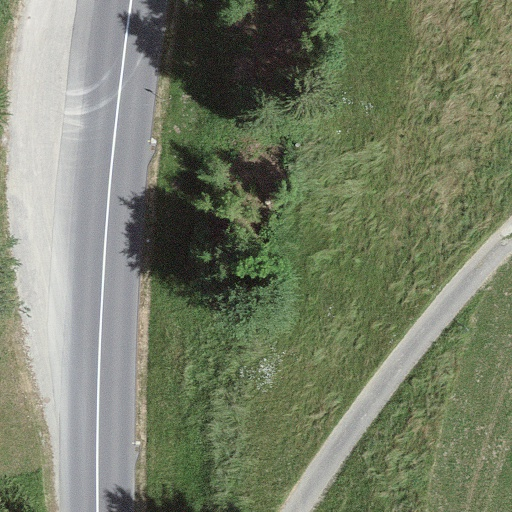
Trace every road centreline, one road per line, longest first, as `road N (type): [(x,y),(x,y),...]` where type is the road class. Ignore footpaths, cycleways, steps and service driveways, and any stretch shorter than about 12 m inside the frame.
road 1 (secondary): [(102,511),(103,267),(130,0)]
road 2 (track): [(511,235),(357,418),(297,511)]
